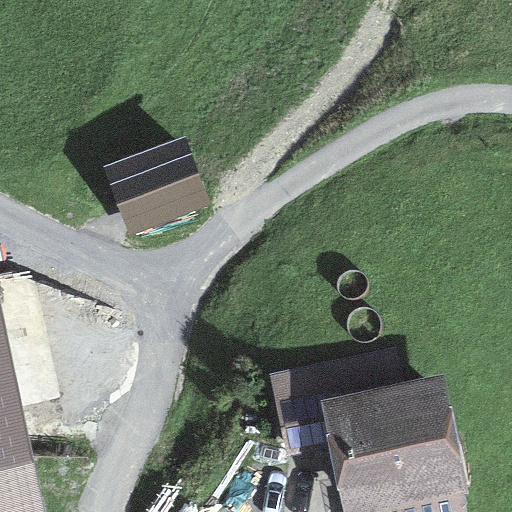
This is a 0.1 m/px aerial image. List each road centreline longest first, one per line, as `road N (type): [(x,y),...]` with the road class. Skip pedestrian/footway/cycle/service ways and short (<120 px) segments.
road 1 (track): [(240,220),(245,175),(360,54),(388,0)]
road 2 (track): [(161,276),(156,374),(107,511)]
